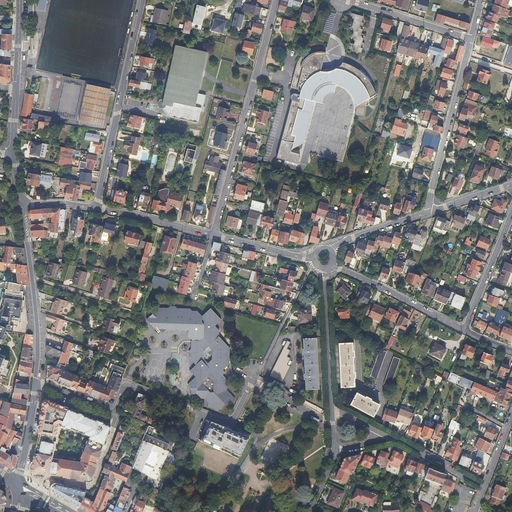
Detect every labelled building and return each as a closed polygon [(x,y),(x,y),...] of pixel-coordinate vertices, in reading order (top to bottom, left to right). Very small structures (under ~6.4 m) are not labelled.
[(39,0),(37,9),(44,11),(46,0),(39,0)] [(406,8),(408,0),(397,0),(396,5),(406,8)] [(429,2),(423,0),(418,0),(416,8),(426,11),(429,2)] [(495,0),(494,4),(506,8),(508,3),(508,0),(495,0)] [(285,13),(287,6),(288,3),(280,1),(279,8),(281,9),(280,11),(285,13)] [(245,3),(242,11),(262,17),(264,8),(261,8),(245,3)] [(506,8),(494,4),(491,12),(499,15),(506,18),(507,14),(509,13),(510,10),(506,8)] [(202,19),(205,7),(197,5),(193,21),(197,22),(198,18),(202,19)] [(312,20),(315,9),(303,6),(300,17),(312,20)] [(155,8),(154,16),(155,16),(154,23),(165,25),(169,11),(155,8)] [(330,33),(336,14),(329,11),(323,31),(330,33)] [(488,14),(487,18),(497,22),(498,18),(497,18),(499,15),(491,12),(489,11),(488,14)] [(351,13),(353,19),(354,19),(352,26),(353,32),(352,37),(354,41),(353,43),(350,43),(352,51),(360,53),(362,48),(360,48),(361,44),(363,45),(364,42),(362,41),(363,37),(361,36),(361,35),(362,36),(363,33),(361,32),(362,28),(360,28),(360,27),(362,27),(363,22),(361,22),(363,16),(351,13)] [(237,14),(233,29),(242,31),(246,16),(237,14)] [(468,29),(470,23),(438,14),(436,20),(435,20),(434,21),(443,24),(444,20),(459,25),(459,26),(468,29)] [(281,30),(291,33),(294,21),(284,18),(281,30)] [(383,28),(382,31),(388,33),(392,21),(389,20),(383,18),(380,28),(383,28)] [(246,37),(249,38),(251,33),(252,33),(253,31),(260,33),(262,25),(254,23),(253,25),(249,24),(246,37)] [(397,52),(405,54),(408,41),(405,40),(409,27),(405,26),(401,39),(397,52)] [(493,30),(484,27),(482,32),(478,31),(478,32),(478,33),(486,36),(486,35),(490,37),(493,30)] [(146,28),(145,32),(148,33),(147,37),(146,37),(145,41),(147,44),(147,45),(155,47),(157,36),(156,36),(157,30),(146,28)] [(0,49),(11,51),(11,44),(12,35),(1,34),(1,46),(0,45),(0,49)] [(488,37),(488,38),(484,37),(481,44),(491,48),(492,46),(498,47),(500,41),(496,40),(492,38),(488,37)] [(381,38),(380,49),(391,50),(392,40),(381,38)] [(440,50),(429,46),(428,48),(427,52),(437,55),(434,65),(439,67),(439,66),(443,56),(448,39),(444,38),(441,47),(443,48),(443,49),(443,51),(440,50)] [(448,39),(443,56),(447,58),(448,54),(449,54),(453,41),(448,39)] [(414,58),(418,44),(408,41),(405,54),(405,55),(414,58)] [(244,42),(242,53),(252,55),(254,44),(244,42)] [(424,46),(418,44),(414,58),(419,60),(419,58),(425,60),(427,52),(428,48),(423,47),(424,46)] [(160,108),(162,108),(163,108),(164,108),(168,113),(170,113),(169,115),(184,118),(184,120),(197,123),(199,111),(200,108),(195,107),(196,105),(203,107),(206,95),(198,94),(203,73),(207,52),(175,45),(164,100),(161,100),(160,100),(159,101),(158,102),(158,104),(158,105),(159,107),(160,108)] [(459,45),(455,60),(459,61),(462,53),(464,46),(459,45)] [(11,54),(11,51),(0,49),(0,55),(11,57),(11,54)] [(303,143),(308,121),(302,120),(303,117),(309,118),(313,102),(311,101),(312,96),(314,93),(316,90),(318,87),(321,86),(326,83),(336,84),(339,85),(346,89),(348,90),(351,94),(354,98),(355,102),(356,105),(355,108),(355,114),(365,117),(365,116),(365,113),(365,109),(365,106),(366,105),(367,104),(368,103),(367,101),(376,95),(374,93),(372,87),(368,81),(370,80),(365,74),(359,69),(358,70),(353,67),(347,64),(342,63),(337,68),(334,70),(331,71),(327,72),(324,72),(321,72),(325,52),(323,52),(321,51),(318,51),(315,52),(313,53),(309,55),(306,58),(305,59),(301,56),(299,58),(297,62),(296,65),(290,88),(302,91),(301,95),(296,94),(294,94),(293,94),(292,95),(292,96),(292,98),(292,100),(290,107),(277,159),(297,164),(300,155),(291,153),(291,150),(303,143)] [(449,58),(447,64),(445,64),(445,65),(453,68),(455,60),(449,58)] [(0,82),(7,83),(9,81),(10,74),(10,66),(0,64),(0,82)] [(443,68),(440,76),(449,78),(452,71),(443,68)] [(480,74),(478,80),(486,83),(490,71),(481,68),(479,73),(480,74)] [(448,80),(443,78),(442,82),(438,80),(435,89),(439,90),(437,95),(442,97),(448,80)] [(139,87),(149,89),(149,84),(130,80),(128,86),(133,87),(139,88),(139,87)] [(464,88),(470,90),(471,91),(473,87),(471,86),(471,85),(465,82),(464,88)] [(333,93),(336,84),(326,83),(321,86),(318,87),(316,90),(314,93),(312,96),(311,101),(313,102),(322,104),(324,97),(328,94),(333,93)] [(86,84),(78,120),(103,126),(109,95),(113,96),(114,92),(111,91),(111,89),(86,84)] [(273,92),(264,90),(262,98),(271,100),(273,92)] [(471,91),(470,90),(467,97),(477,100),(478,97),(477,97),(478,93),(471,91)] [(25,119),(31,120),(31,119),(58,123),(59,118),(32,114),(31,118),(30,118),(34,95),(32,95),(33,94),(25,92),(21,116),(25,117),(25,119)] [(468,113),(474,115),(478,103),(466,98),(463,108),(462,108),(458,117),(464,120),(466,114),(467,114),(468,113)] [(435,100),(433,105),(435,106),(434,108),(441,110),(444,103),(435,100)] [(227,116),(227,114),(229,114),(230,110),(219,107),(216,119),(225,121),(227,116)] [(166,116),(184,120),(184,118),(169,115),(170,113),(168,113),(164,108),(163,108),(162,108),(166,116)] [(259,109),(256,121),(266,124),(269,112),(259,109)] [(431,115),(429,122),(436,125),(438,117),(433,115),(434,114),(432,113),(431,115)] [(139,128),(142,117),(131,114),(130,118),(131,119),(130,122),(129,121),(129,122),(128,126),(139,128)] [(401,120),(395,118),(391,132),(403,135),(407,124),(400,122),(401,120)] [(25,119),(24,119),(23,122),(21,122),(21,125),(23,125),(22,129),(32,130),(33,120),(31,120),(25,119)] [(54,123),(44,122),(43,128),(45,128),(42,143),(50,145),(54,123)] [(436,125),(429,122),(427,128),(431,129),(431,128),(433,128),(432,130),(441,133),(442,131),(443,127),(436,125)] [(467,129),(471,130),(471,128),(460,123),(458,129),(461,130),(460,132),(465,134),(467,129)] [(228,134),(217,131),(213,145),(224,149),(228,134)] [(86,132),(84,139),(99,142),(100,135),(86,132)] [(440,138),(425,134),(421,147),(424,147),(433,150),(437,151),(438,144),(440,138)] [(458,134),(455,144),(464,147),(468,138),(458,134)] [(127,150),(129,154),(136,156),(140,138),(132,136),(131,141),(129,140),(128,143),(125,142),(124,145),(123,148),(127,148),(127,150)] [(498,145),(499,142),(490,138),(485,150),(487,150),(486,154),(493,157),(495,154),(495,153),(496,154),(498,149),(497,149),(498,145)] [(42,143),(32,141),(30,154),(40,156),(42,143)] [(91,141),(89,152),(100,154),(101,149),(102,144),(91,141)] [(254,155),(256,144),(249,142),(246,153),(254,155)] [(193,159),(197,160),(201,147),(186,143),(183,155),(185,156),(187,156),(187,158),(193,159)] [(73,149),(61,147),(60,153),(58,165),(70,166),(73,149)] [(421,158),(430,161),(433,150),(424,147),(421,158)] [(80,162),(78,167),(87,169),(87,168),(93,169),(94,163),(96,164),(96,162),(97,156),(88,154),(87,163),(80,162)] [(216,172),(220,173),(221,169),(222,164),(217,162),(219,157),(215,156),(214,158),(212,157),(210,161),(206,160),(204,164),(203,172),(205,172),(206,169),(216,172)] [(127,165),(128,159),(121,157),(120,163),(119,163),(118,167),(117,167),(117,169),(116,171),(117,171),(116,176),(125,178),(128,165),(127,165)] [(164,174),(171,176),(176,158),(169,157),(164,174)] [(244,162),(241,173),(252,175),(255,165),(244,162)] [(471,178),(479,182),(485,169),(476,165),(471,178)] [(416,168),(417,167),(415,166),(411,176),(420,179),(422,171),(418,170),(418,169),(416,168)] [(492,167),(489,175),(498,178),(500,173),(502,174),(503,171),(492,167)] [(30,169),(29,179),(40,181),(51,183),(52,177),(35,174),(36,170),(30,169)] [(225,170),(221,169),(220,173),(218,178),(214,195),(218,196),(222,183),(225,170)] [(452,186),(460,189),(463,181),(462,180),(460,180),(460,179),(456,177),(452,186)] [(71,200),(75,180),(70,180),(61,178),(60,187),(61,188),(61,186),(68,187),(65,199),(71,200)] [(40,181),(29,179),(28,184),(46,188),(47,186),(50,187),(51,183),(40,181)] [(79,190),(80,187),(82,188),(89,189),(90,183),(85,182),(75,180),(71,200),(77,200),(79,190)] [(237,185),(234,197),(243,200),(246,187),(237,185)] [(354,211),(356,206),(358,207),(362,191),(360,191),(361,186),(359,185),(357,190),(358,190),(353,206),(352,206),(351,210),(354,211)] [(164,210),(169,192),(169,190),(170,188),(164,186),(164,189),(163,189),(161,189),(159,191),(157,199),(154,198),(151,209),(159,210),(159,209),(164,210)] [(119,191),(115,190),(113,201),(123,202),(126,193),(122,192),(122,190),(120,189),(119,190),(119,191)] [(281,190),(275,214),(278,215),(284,216),(285,213),(285,210),(287,202),(288,195),(289,192),(281,190)] [(148,200),(150,193),(141,191),(137,205),(145,207),(147,200),(148,200)] [(173,205),(180,207),(183,195),(169,192),(164,210),(164,212),(170,214),(173,205)] [(408,210),(410,205),(414,206),(417,196),(413,195),(411,200),(407,199),(404,209),(408,210)] [(381,199),(378,208),(387,211),(390,202),(381,199)] [(501,202),(495,199),(491,208),(502,212),(505,203),(506,201),(502,200),(501,202)] [(246,222),(260,226),(263,215),(266,204),(251,200),(250,206),(249,210),(246,222)] [(181,219),(187,221),(190,212),(186,211),(187,208),(188,201),(186,201),(181,219)] [(212,202),(207,220),(211,221),(215,207),(213,207),(214,203),(212,202)] [(319,222),(323,223),(327,211),(329,204),(319,202),(315,216),(313,224),(308,240),(318,243),(319,238),(315,237),(318,227),(315,227),(316,223),(315,223),(317,217),(320,218),(320,220),(319,219),(319,222)] [(392,212),(397,214),(400,204),(395,203),(392,212)] [(356,220),(364,222),(367,210),(361,209),(362,204),(361,204),(356,220)] [(478,211),(479,207),(475,205),(474,208),(471,207),(467,216),(472,218),(471,222),(473,223),(478,211)] [(58,228),(60,209),(60,208),(31,210),(28,213),(29,218),(51,216),(51,231),(58,232),(58,228)] [(196,209),(195,209),(193,218),(204,220),(206,211),(196,209)] [(291,215),(291,212),(285,210),(285,213),(286,214),(283,222),(291,224),(294,215),(291,215)] [(371,212),(367,210),(364,222),(373,224),(375,218),(373,218),(374,217),(370,216),(371,212)] [(327,211),(323,223),(334,226),(338,213),(333,212),(332,213),(327,211)] [(300,214),(296,212),(293,222),(300,223),(302,214),(300,214)] [(70,229),(76,231),(80,214),(79,214),(78,215),(77,216),(77,218),(73,217),(70,229)] [(80,214),(76,231),(81,232),(84,220),(81,219),(81,217),(81,216),(80,215),(81,214),(80,214)] [(488,219),(486,223),(495,227),(499,217),(491,214),(488,219)] [(263,215),(260,226),(271,229),(273,222),(274,218),(263,215)] [(455,215),(453,220),(455,221),(453,226),(462,229),(464,224),(463,223),(465,219),(455,215)] [(228,216),(226,225),(237,228),(239,219),(228,216)] [(343,228),(346,218),(339,216),(335,227),(340,228),(340,227),(343,228)] [(437,216),(433,226),(446,231),(450,221),(437,216)] [(276,222),(273,222),(271,229),(269,239),(276,241),(279,230),(278,229),(277,230),(275,230),(277,222),(276,222)] [(115,226),(106,223),(104,228),(103,232),(101,239),(106,240),(107,235),(112,236),(115,226)] [(103,232),(104,228),(91,224),(89,234),(94,236),(93,241),(100,243),(101,239),(103,232)] [(446,231),(433,226),(432,230),(445,234),(446,231)] [(413,241),(416,234),(417,231),(409,228),(407,233),(406,232),(405,235),(410,236),(409,240),(413,241)] [(43,231),(43,230),(30,231),(31,237),(41,236),(41,238),(43,238),(43,236),(43,231)] [(291,230),(291,232),(288,240),(296,242),(296,243),(301,244),(304,233),(291,230)] [(420,236),(416,234),(413,241),(411,247),(421,250),(428,232),(423,230),(420,236)] [(127,231),(124,241),(137,245),(140,234),(127,231)] [(288,240),(291,232),(289,232),(289,234),(281,232),(278,241),(287,244),(288,240)] [(395,232),(392,238),(392,239),(396,241),(395,243),(398,244),(400,237),(399,236),(400,233),(395,232)] [(377,243),(381,244),(383,237),(378,235),(377,237),(376,237),(374,242),(372,247),(376,248),(377,243)] [(384,235),(383,237),(381,244),(380,246),(381,247),(382,245),(389,247),(392,239),(392,238),(384,235)] [(165,236),(161,251),(172,254),(176,239),(165,236)] [(475,247),(486,252),(490,240),(480,236),(477,243),(476,242),(475,244),(477,245),(475,247)] [(181,248),(188,250),(190,241),(183,239),(181,248)] [(366,244),(362,256),(367,258),(369,253),(367,252),(368,249),(371,250),(372,247),(374,242),(368,240),(366,244)] [(190,241),(188,250),(196,252),(198,243),(190,241)] [(357,254),(362,256),(366,244),(358,241),(355,249),(357,250),(356,252),(358,252),(357,254)] [(152,243),(147,242),(142,262),(146,263),(152,243)] [(212,249),(219,251),(221,244),(214,242),(212,249)] [(206,246),(198,243),(196,252),(203,254),(206,246)] [(13,246),(0,244),(0,250),(6,251),(5,255),(4,255),(4,259),(0,258),(0,261),(11,263),(15,264),(15,262),(13,262),(13,260),(11,259),(13,246)] [(20,265),(26,266),(25,256),(24,248),(19,247),(14,247),(14,249),(16,249),(16,253),(17,253),(17,256),(19,256),(20,265)] [(483,259),(486,252),(475,247),(474,247),(473,250),(477,251),(476,253),(479,255),(478,256),(483,259)] [(253,260),(255,252),(244,250),(242,257),(253,260)] [(231,254),(219,251),(216,261),(217,261),(228,264),(231,254)] [(344,260),(351,262),(354,253),(348,251),(344,260)] [(402,273),(402,271),(405,265),(405,262),(396,259),(392,270),(396,271),(397,270),(401,272),(402,273)] [(405,265),(409,266),(412,268),(414,262),(407,259),(405,262),(405,265)] [(470,266),(468,266),(468,267),(469,268),(477,271),(478,271),(481,262),(473,259),(470,266)] [(17,269),(17,272),(27,274),(27,269),(26,266),(20,265),(18,264),(15,264),(11,263),(0,261),(0,269),(14,272),(14,269),(17,269)] [(226,274),(228,264),(217,261),(216,264),(217,265),(216,271),(226,274)] [(49,267),(46,276),(56,279),(60,265),(50,262),(49,267)] [(142,262),(141,262),(140,264),(140,266),(138,272),(137,277),(136,280),(144,282),(146,275),(145,274),(147,267),(145,267),(146,263),(142,262)] [(186,270),(195,272),(197,264),(188,262),(188,265),(183,264),(182,268),(186,270)] [(511,264),(506,262),(503,269),(511,272),(511,264)] [(287,275),(285,279),(293,281),(297,267),(289,265),(288,270),(280,268),(279,271),(284,272),(284,273),(289,274),(289,275),(287,275)] [(382,267),(379,276),(386,279),(390,269),(382,267)] [(467,272),(466,274),(474,277),(477,271),(469,268),(468,267),(467,267),(466,271),(467,272)] [(76,276),(74,284),(83,286),(87,272),(77,269),(75,276),(76,276)] [(511,272),(503,269),(498,282),(506,285),(511,272)] [(193,280),(195,272),(186,270),(184,277),(190,279),(193,280)] [(223,284),(226,274),(216,271),(213,271),(210,281),(214,282),(223,284)] [(22,284),(28,285),(28,279),(27,274),(17,272),(18,283),(22,284)] [(421,277),(410,272),(406,281),(417,285),(421,277)] [(154,276),(151,287),(166,291),(169,281),(154,276)] [(103,285),(100,296),(108,299),(114,280),(103,277),(101,284),(103,285)] [(180,284),(188,287),(190,279),(184,277),(182,277),(180,284)] [(434,297),(438,287),(429,283),(431,279),(427,277),(427,278),(421,291),(434,297)] [(282,279),(280,289),(285,290),(290,292),(293,282),(282,279)] [(223,295),(225,285),(223,284),(214,282),(212,293),(223,296),(223,295)] [(337,291),(344,298),(351,292),(348,289),(351,287),(346,282),(337,291)] [(188,287),(180,284),(178,291),(186,293),(188,287)] [(285,290),(280,289),(272,287),(262,284),(259,295),(269,297),(271,293),(267,292),(268,288),(285,293),(285,290)] [(494,286),(491,293),(499,296),(501,293),(504,294),(505,291),(494,286)] [(451,292),(438,287),(434,297),(433,299),(446,304),(448,299),(451,292)] [(127,292),(125,299),(135,302),(138,291),(128,288),(127,292)] [(357,294),(361,295),(359,299),(367,303),(371,295),(367,293),(368,292),(360,288),(357,294)] [(451,292),(448,299),(451,301),(450,305),(461,309),(465,297),(451,292)] [(499,297),(491,294),(487,303),(496,307),(499,297)] [(53,306),(52,306),(50,311),(61,315),(62,308),(63,307),(64,306),(65,306),(66,307),(68,301),(56,297),(54,302),(53,306)] [(236,299),(226,297),(224,306),(234,308),(236,299)] [(283,301),(275,299),(274,301),(273,307),(281,309),(283,301)] [(386,309),(374,304),(374,305),(370,304),(365,316),(380,322),(386,309)] [(337,305),(337,314),(339,314),(339,317),(349,317),(348,309),(344,309),(344,305),(337,305)] [(159,309),(147,320),(154,328),(156,327),(162,333),(166,330),(174,330),(176,328),(177,330),(184,330),(186,329),(188,330),(188,336),(192,340),(191,341),(191,350),(189,352),(191,354),(191,359),(196,365),(190,371),(196,377),(188,384),(191,388),(192,394),(197,394),(201,398),(203,396),(208,402),(209,407),(214,407),(217,412),(225,405),(227,407),(235,400),(226,391),(227,380),(222,375),(224,373),(222,370),(228,364),(229,348),(218,336),(219,330),(215,326),(221,320),(210,308),(202,316),(198,312),(192,312),(190,309),(177,309),(175,307),(170,307),(168,309),(159,309)] [(276,310),(267,308),(265,315),(264,314),(264,316),(274,318),(276,310)] [(399,312),(390,308),(386,317),(395,320),(399,312)] [(404,308),(396,325),(405,329),(407,325),(406,324),(408,318),(405,317),(406,316),(409,317),(411,311),(404,308)] [(495,334),(499,335),(503,326),(509,312),(507,311),(502,309),(499,308),(494,323),(490,321),(486,330),(490,333),(491,331),(495,333),(495,334)] [(298,310),(299,323),(311,322),(311,316),(309,316),(309,309),(298,310)] [(490,314),(484,311),(481,318),(487,320),(490,314)] [(64,320),(45,314),(45,317),(46,319),(53,322),(50,330),(60,333),(64,320)] [(105,324),(104,324),(102,329),(112,333),(112,332),(116,333),(117,332),(119,327),(118,326),(120,320),(108,316),(105,324)] [(479,319),(476,317),(474,323),(485,328),(487,324),(478,320),(479,319)] [(511,329),(503,326),(499,335),(510,339),(511,334),(511,333),(511,329)] [(22,347),(32,349),(33,339),(33,335),(25,333),(22,347)] [(102,337),(101,341),(102,342),(102,343),(99,350),(108,353),(111,345),(112,345),(114,341),(102,337)] [(306,388),(318,388),(316,338),(303,338),(304,349),(303,349),(303,354),(304,353),(305,374),(304,374),(304,378),(305,378),(306,388)] [(65,340),(61,351),(69,354),(71,347),(76,349),(77,345),(65,340)] [(287,340),(270,376),(282,382),(290,365),(287,364),(290,357),(287,356),(290,350),(287,348),(290,342),(287,340)] [(339,343),(341,386),(355,385),(353,342),(339,343)] [(446,348),(435,342),(430,352),(441,358),(446,348)] [(475,348),(466,344),(462,353),(460,358),(463,359),(466,358),(467,355),(471,357),(475,348)] [(69,354),(61,351),(52,348),(47,345),(47,353),(59,357),(57,363),(65,365),(69,354)] [(23,361),(31,362),(32,356),(32,349),(22,347),(20,356),(24,357),(23,361)] [(371,375),(377,378),(387,351),(381,349),(371,375)] [(481,361),(490,365),(494,356),(484,352),(481,361)] [(400,358),(394,356),(384,383),(390,385),(400,358)] [(30,373),(31,362),(23,361),(19,360),(17,370),(30,373)] [(133,371),(141,380),(148,374),(153,380),(162,372),(154,363),(148,368),(142,362),(133,371)] [(509,366),(502,363),(500,369),(509,372),(510,371),(508,370),(509,366)] [(90,393),(90,394),(90,395),(93,396),(103,400),(105,401),(106,400),(108,401),(109,401),(111,402),(112,401),(113,399),(117,391),(111,388),(108,387),(106,387),(104,386),(94,382),(66,371),(48,364),(47,370),(46,376),(46,378),(53,379),(52,380),(56,381),(70,387),(70,386),(77,388),(77,389),(80,390),(83,391),(84,391),(90,393)] [(488,370),(485,377),(490,379),(493,373),(488,370)] [(460,381),(462,377),(451,372),(448,376),(460,381)] [(106,387),(108,387),(111,388),(117,391),(118,388),(119,383),(121,379),(113,375),(109,386),(105,384),(104,386),(106,387)] [(474,382),(462,377),(460,381),(460,383),(472,388),(474,382)] [(15,380),(11,403),(26,406),(27,400),(24,400),(20,399),(21,393),(24,393),(28,394),(29,385),(18,384),(19,380),(15,380)] [(474,382),(472,388),(472,389),(494,399),(495,398),(497,391),(495,390),(474,382)] [(509,397),(511,389),(506,387),(505,389),(501,387),(501,388),(499,392),(509,397)] [(506,405),(509,397),(499,392),(497,391),(495,398),(498,399),(497,400),(499,400),(499,401),(506,405)] [(373,416),(380,404),(358,392),(351,404),(373,416)] [(144,420),(146,417),(139,414),(144,399),(145,396),(139,393),(136,398),(130,415),(144,421),(144,420)] [(50,473),(54,474),(63,475),(62,476),(70,477),(84,479),(90,480),(103,446),(109,430),(110,426),(99,422),(77,412),(62,407),(62,406),(49,402),(48,401),(44,404),(42,412),(41,422),(40,427),(37,442),(33,460),(31,472),(36,473),(38,471),(41,472),(41,473),(49,474),(50,473)] [(0,415),(8,418),(11,403),(6,403),(4,412),(3,411),(4,409),(2,408),(1,410),(0,415)] [(11,403),(8,418),(6,427),(11,429),(14,412),(25,414),(26,406),(11,403)] [(458,404),(452,419),(454,420),(460,408),(464,410),(465,408),(458,404)] [(399,413),(396,419),(400,421),(406,423),(410,424),(414,413),(400,408),(399,413)] [(395,423),(396,419),(399,413),(389,409),(386,419),(395,423)] [(477,414),(476,418),(486,423),(488,420),(477,414)] [(0,415),(0,423),(3,425),(0,432),(0,461),(4,464),(10,456),(5,452),(7,449),(9,450),(15,437),(18,432),(14,430),(11,429),(6,427),(8,418),(0,415)] [(454,420),(452,419),(451,421),(449,427),(454,430),(455,428),(460,430),(462,425),(454,420)] [(203,438),(201,441),(219,449),(222,444),(225,446),(230,448),(229,450),(240,455),(243,449),(249,436),(238,432),(230,429),(231,429),(223,426),(211,421),(203,438)] [(431,438),(439,441),(443,432),(440,431),(443,423),(438,421),(431,438)] [(412,435),(417,437),(421,427),(413,424),(409,433),(412,435)] [(488,424),(487,427),(483,425),(480,430),(486,433),(485,436),(493,439),(497,430),(496,429),(496,428),(488,424)] [(425,425),(421,434),(430,437),(434,429),(425,425)] [(141,511),(145,504),(137,500),(138,497),(135,496),(132,503),(134,504),(130,511),(120,511),(132,484),(138,471),(155,478),(163,460),(164,461),(172,442),(170,441),(168,444),(152,436),(155,429),(149,426),(145,434),(131,468),(130,468),(125,481),(120,492),(112,511),(141,511)] [(111,449),(116,450),(122,434),(118,432),(111,449)] [(15,437),(9,450),(7,449),(5,452),(10,456),(4,464),(11,469),(15,467),(17,456),(18,456),(20,447),(21,440),(15,437)] [(475,446),(479,449),(485,452),(486,453),(491,443),(480,437),(475,446)] [(452,448),(449,447),(446,454),(450,456),(450,457),(454,458),(453,462),(456,463),(461,452),(458,451),(461,441),(456,439),(453,447),(452,448)] [(485,452),(479,449),(471,469),(481,473),(484,465),(477,462),(478,459),(481,460),(485,452)] [(92,502),(91,501),(86,511),(87,511),(94,511),(104,488),(112,466),(118,452),(114,452),(112,451),(107,464),(105,463),(102,471),(106,473),(99,488),(100,489),(94,502),(93,501),(92,502)] [(376,463),(381,465),(382,463),(385,464),(388,455),(381,451),(376,463)] [(398,454),(394,452),(390,461),(400,465),(403,457),(398,454)] [(366,455),(362,464),(371,468),(375,459),(366,455)] [(465,456),(463,455),(460,463),(468,466),(472,459),(467,457),(468,455),(466,455),(465,456)] [(342,466),(340,470),(350,474),(356,477),(357,475),(356,474),(356,473),(354,472),(358,461),(359,461),(361,456),(360,456),(344,459),(341,466),(342,466)] [(409,460),(406,469),(414,473),(418,463),(409,460)] [(112,466),(104,488),(94,511),(112,511),(120,492),(119,491),(117,496),(116,495),(112,504),(113,506),(110,504),(104,511),(102,511),(106,502),(112,488),(111,488),(114,480),(118,482),(119,479),(125,481),(130,468),(131,466),(122,462),(119,469),(112,466)] [(426,476),(428,469),(429,468),(419,464),(416,472),(421,474),(420,476),(421,476),(422,475),(426,476)] [(446,476),(428,469),(426,476),(425,479),(442,486),(445,479),(446,476)] [(350,474),(340,470),(336,479),(346,483),(350,474)] [(144,487),(151,490),(155,479),(148,476),(144,487)] [(448,493),(453,482),(445,479),(442,486),(441,490),(448,493)] [(74,504),(78,507),(83,496),(86,489),(80,487),(73,485),(60,482),(55,481),(53,481),(51,483),(50,484),(49,486),(49,488),(52,492),(53,493),(61,497),(72,504),(74,504)] [(493,496),(491,500),(499,502),(500,499),(502,500),(502,499),(505,500),(506,496),(503,495),(506,489),(496,485),(492,496),(493,496)] [(335,488),(328,503),(338,507),(344,493),(335,488)] [(377,495),(370,492),(370,493),(364,491),(363,492),(357,489),(352,499),(359,502),(360,502),(372,507),(377,495)] [(91,501),(84,497),(83,496),(78,507),(80,508),(83,509),(83,510),(86,511),(91,501)] [(220,497),(212,511),(218,511),(223,502),(223,498),(220,497)] [(415,506),(426,511),(432,511),(433,511),(430,509),(431,507),(420,501),(419,503),(416,502),(415,506)]
